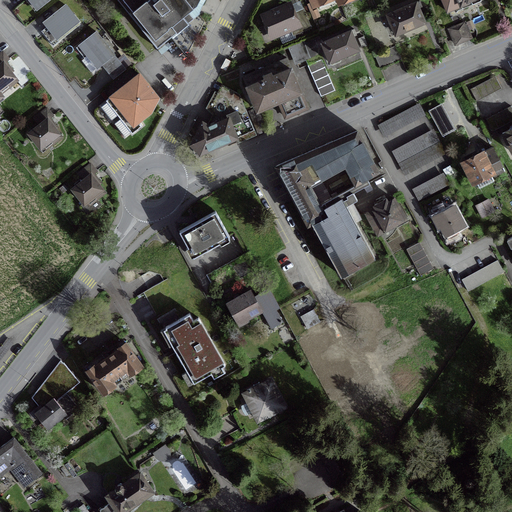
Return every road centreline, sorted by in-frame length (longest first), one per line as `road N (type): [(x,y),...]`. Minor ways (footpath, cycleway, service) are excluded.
road 1 (residential): [(363,108),(444,264),(496,237),(511,267)]
road 2 (residential): [(97,268),(227,491)]
road 3 (residential): [(132,176),(0,18)]
road 4 (residential): [(245,156),(334,320)]
road 5 (tertiary): [(239,0),(158,159)]
road 6 (tertiary): [(97,268),(0,393)]
road 7 (tertiary): [(363,108),(504,46)]
road 8 (tertiary): [(245,156),(363,108)]
